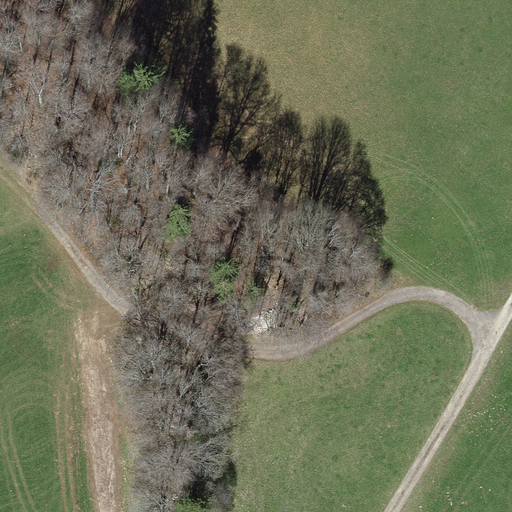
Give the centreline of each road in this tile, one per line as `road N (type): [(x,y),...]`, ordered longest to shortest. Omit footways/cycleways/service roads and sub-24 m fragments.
road 1 (track): [(0,179),(143,306),(207,336),(266,354),(314,351),(353,315),(400,294),(442,295),(476,318),(494,344)]
road 2 (track): [(391,511),(511,313)]
